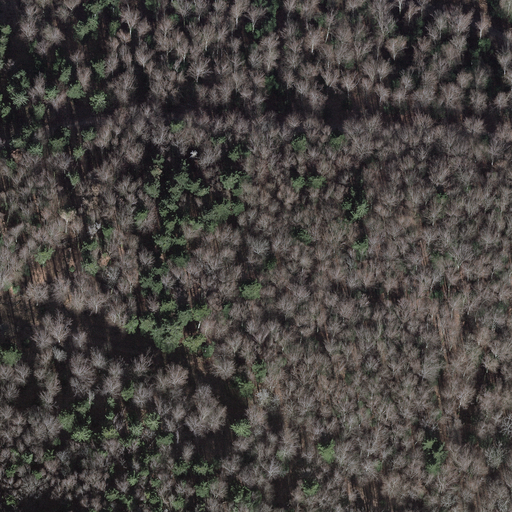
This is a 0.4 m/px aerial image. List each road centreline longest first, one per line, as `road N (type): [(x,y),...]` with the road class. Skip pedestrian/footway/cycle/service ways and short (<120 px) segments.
road 1 (track): [(0,144),(118,119),(511,135)]
road 2 (track): [(388,511),(202,376),(158,354),(0,312)]
road 3 (track): [(396,0),(511,38)]
